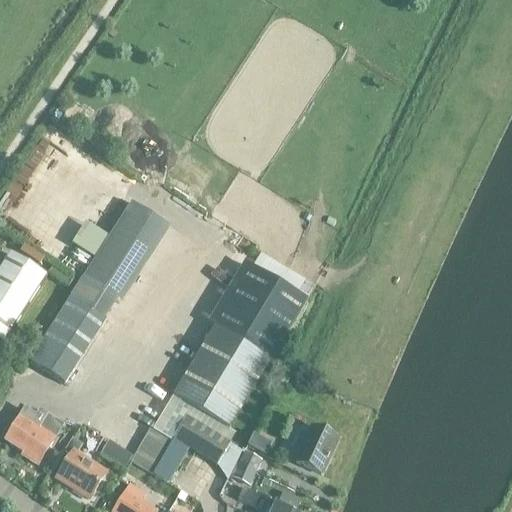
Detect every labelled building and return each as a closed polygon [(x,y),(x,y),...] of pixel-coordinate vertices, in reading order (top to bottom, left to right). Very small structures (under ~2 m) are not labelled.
[(56,126),(63,115),(56,111),(49,121),(56,126)] [(115,149),(121,139),(93,120),(86,130),(115,149)] [(308,223),(312,216),(306,213),(303,219),(308,223)] [(332,227),(336,221),(329,217),(325,224),(332,227)] [(94,259),(108,237),(86,223),(72,245),(94,259)] [(40,267),(44,260),(24,246),(20,252),(40,267)] [(45,278),(11,256),(0,272),(0,343),(2,345),(45,278)] [(48,274),(47,275),(67,289),(73,281),(53,267),(48,274)] [(215,329),(172,398),(227,431),(270,362),(269,362),(306,302),(252,269),(215,329)] [(71,299),(30,363),(65,385),(105,320),(71,299)] [(39,428),(21,416),(4,442),(29,457),(27,461),(37,467),(62,427),(46,417),(39,428)] [(216,467),(229,446),(185,418),(172,440),(216,467)] [(337,440),(312,428),(296,464),(321,475),(337,440)] [(151,474),(153,472),(170,443),(150,430),(130,462),(151,474)] [(266,456),(272,444),(254,435),(248,447),(266,456)] [(125,468),(132,456),(109,442),(101,454),(125,468)] [(170,443),(153,472),(167,480),(185,451),(170,443)] [(244,453),(238,466),(256,474),(262,461),(244,453)] [(56,478),(89,499),(105,475),(72,454),(56,478)] [(232,479),(249,488),(256,474),(238,466),(232,479)] [(156,511),(141,502),(146,495),(129,485),(111,511),(156,511)] [(167,511),(180,492),(170,486),(157,506),(166,511),(167,511)] [(256,495),(244,489),(238,501),(260,511),(290,511),(268,501),(268,499),(256,493),(256,495)] [(184,504),(188,497),(180,493),(176,500),(184,504)] [(296,511),(301,501),(283,493),(277,505),(292,511),(296,511)]
